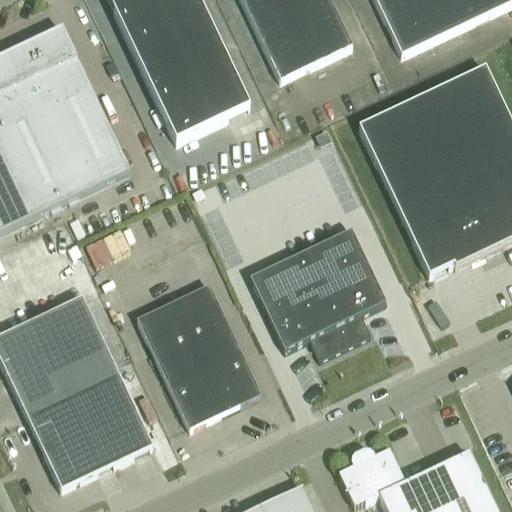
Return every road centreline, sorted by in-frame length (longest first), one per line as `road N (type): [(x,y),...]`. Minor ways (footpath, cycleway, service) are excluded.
road 1 (unknown): [(209,0),(266,128),(511,26)]
road 2 (unclassified): [(173,511),(511,349)]
road 3 (unknown): [(301,450),(207,253),(155,240)]
